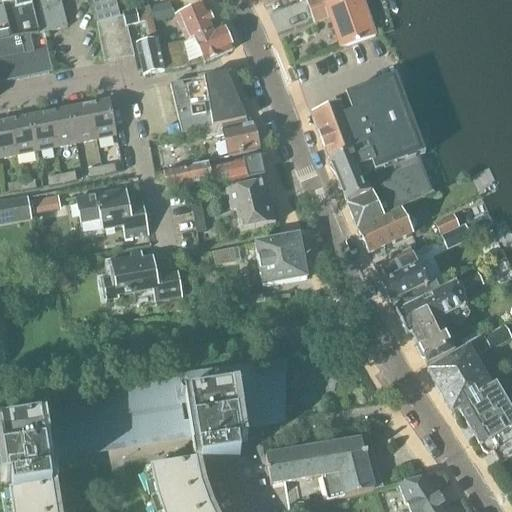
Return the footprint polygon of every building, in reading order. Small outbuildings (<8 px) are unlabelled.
[(0,0),(11,38),(38,34),(44,34),(35,0),(0,0)] [(35,0),(44,34),(67,28),(59,0),(35,0)] [(89,0),(95,24),(119,18),(114,0),(89,0)] [(305,0),(313,23),(328,18),(340,49),(375,37),(360,0),(305,0)] [(150,8),(149,8),(152,24),(175,19),(168,3),(150,8)] [(175,18),(186,42),(187,44),(192,41),(216,30),(204,5),(175,18)] [(152,24),(149,8),(148,7),(141,10),(148,42),(136,45),(143,76),(164,72),(159,48),(157,41),(152,24)] [(122,15),(125,28),(138,24),(135,11),(122,15)] [(122,17),(115,19),(105,22),(95,24),(104,63),(113,61),(123,59),(133,57),(127,28),(125,28),(122,17)] [(223,27),(216,30),(192,41),(203,65),(233,51),(223,27)] [(0,31),(0,38),(8,37),(6,30),(0,31)] [(0,60),(3,59),(14,57),(23,56),(20,38),(0,41),(0,60)] [(186,42),(159,48),(164,72),(172,70),(203,65),(192,41),(187,44),(186,42)] [(47,50),(34,53),(39,76),(52,74),(47,50)] [(34,53),(24,55),(28,78),(39,76),(34,53)] [(24,55),(23,56),(14,57),(18,80),(28,78),(24,55)] [(14,57),(3,59),(8,82),(18,80),(14,57)] [(3,59),(0,60),(0,83),(8,82),(3,59)] [(202,131),(244,121),(245,121),(245,119),(244,120),(225,76),(226,76),(226,75),(203,79),(204,84),(182,88),(181,83),(169,85),(181,136),(202,131)] [(337,107),(338,108),(311,118),(328,163),(338,186),(346,204),(346,206),(356,232),(424,199),(437,192),(437,191),(430,194),(416,158),(424,155),(415,133),(416,132),(413,123),(411,123),(406,110),(408,109),(404,100),(403,101),(394,78),(385,81),(384,80),(376,83),(376,85),(363,90),(362,89),(353,92),(354,93),(344,97),(347,104),(339,107),(339,106),(337,107)] [(109,102),(89,106),(96,141),(116,137),(109,102)] [(89,106),(68,110),(76,145),(96,141),(89,106)] [(68,110),(48,114),(55,149),(76,145),(68,110)] [(48,114),(28,118),(35,153),(55,149),(48,114)] [(28,118),(8,122),(15,157),(35,153),(28,118)] [(244,121),(202,131),(204,141),(223,136),(228,158),(258,151),(252,126),(245,127),(244,121)] [(8,122),(0,123),(0,160),(15,157),(8,122)] [(209,189),(264,177),(260,157),(209,169),(207,163),(163,173),(167,191),(186,187),(187,188),(208,184),(209,189)] [(114,165),(101,167),(103,176),(116,174),(114,165)] [(103,176),(101,167),(87,170),(89,179),(103,176)] [(74,173),(61,176),(63,185),(76,182),(74,173)] [(63,185),(61,176),(47,179),(49,187),(63,185)] [(34,181),(20,183),(22,192),(36,190),(34,181)] [(22,192),(20,183),(7,185),(8,194),(22,192)] [(265,205),(261,187),(261,185),(226,193),(230,214),(235,213),(240,233),(275,225),(270,204),(265,205)] [(122,229),(124,240),(148,236),(142,204),(128,206),(125,191),(76,200),(80,226),(100,222),(102,233),(122,229)] [(30,202),(33,216),(61,211),(58,197),(30,202)] [(0,204),(0,226),(31,220),(27,199),(0,204)] [(190,201),(193,215),(202,213),(199,199),(190,201)] [(400,212),(357,233),(368,256),(411,236),(400,212)] [(453,217),(434,225),(440,237),(458,228),(453,217)] [(485,217),(462,227),(465,237),(467,243),(471,241),(468,235),(475,232),(475,233),(490,226),(485,217)] [(194,220),(196,234),(205,233),(203,219),(194,220)] [(462,227),(441,237),(447,252),(467,243),(465,237),(462,227)] [(302,255),(301,252),(298,237),(254,245),(262,288),(307,280),(303,262),(306,261),(305,255),(302,255)] [(229,265),(226,250),(212,253),(214,268),(229,265)] [(390,303),(400,298),(434,280),(425,264),(417,267),(409,251),(373,269),(381,285),(382,288),(390,303)] [(140,254),(129,256),(130,260),(110,263),(113,279),(109,280),(112,298),(152,291),(154,303),(181,298),(177,274),(155,278),(152,260),(142,261),(140,254)] [(458,283),(464,296),(482,287),(475,275),(458,283)] [(400,298),(405,309),(440,291),(434,280),(400,298)] [(440,291),(405,309),(394,315),(406,337),(411,335),(415,342),(414,342),(426,366),(452,353),(437,321),(445,316),(449,324),(453,325),(465,318),(466,314),(463,307),(464,306),(453,284),(440,291)] [(247,296),(249,305),(265,302),(263,294),(247,296)] [(426,373),(450,414),(490,389),(472,359),(488,349),(489,350),(509,339),(503,327),(482,340),(466,348),(464,350),(426,373)] [(477,332),(460,342),(464,350),(466,348),(482,340),(477,332)] [(0,418),(0,465),(3,465),(4,465),(5,471),(6,480),(6,481),(0,482),(6,482),(11,482),(11,484),(12,494),(8,495),(2,496),(3,497),(9,496),(11,511),(55,511),(51,488),(49,475),(55,474),(55,473),(53,463),(52,457),(190,435),(191,441),(192,450),(194,462),(195,464),(195,465),(196,466),(201,464),(239,458),(238,447),(237,447),(237,445),(241,444),(241,443),(247,442),(241,443),(241,442),(239,433),(238,427),(279,421),(278,419),(278,371),(279,371),(279,369),(278,369),(176,383),(50,411),(0,418)] [(482,452),(487,455),(492,452),(500,466),(511,458),(511,433),(510,430),(511,428),(511,418),(493,390),(458,411),(482,452)] [(309,480),(320,478),(327,502),(373,491),(364,456),(366,456),(365,454),(363,454),(361,441),(265,457),(270,487),(283,485),(284,494),(311,490),(309,480)] [(209,511),(208,509),(200,488),(196,466),(195,465),(195,464),(149,472),(149,473),(144,474),(150,473),(156,500),(150,502),(150,503),(156,501),(159,511),(209,511)] [(407,511),(446,511),(424,480),(397,486),(407,511)]
